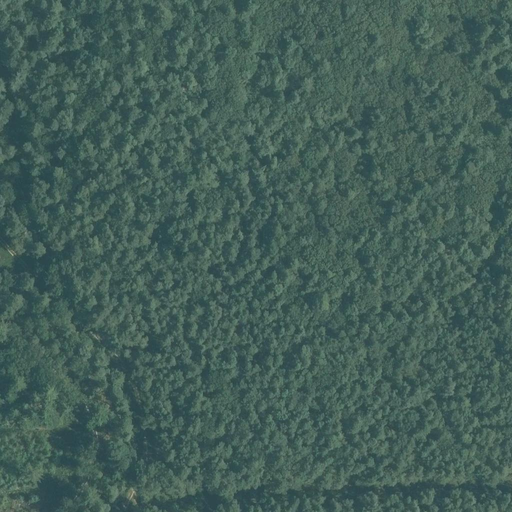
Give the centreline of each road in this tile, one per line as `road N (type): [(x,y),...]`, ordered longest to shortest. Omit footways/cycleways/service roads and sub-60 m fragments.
road 1 (track): [(74,473),(133,498),(511,488)]
road 2 (track): [(0,219),(30,267),(123,365),(153,450),(128,511)]
road 3 (track): [(58,511),(84,450),(83,415),(0,317)]
